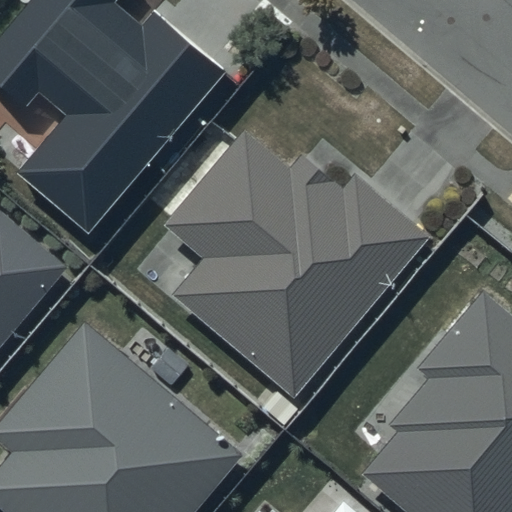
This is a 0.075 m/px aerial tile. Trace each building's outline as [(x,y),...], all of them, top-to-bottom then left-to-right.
[(18,167),(89,223),(225,63),(156,6),(144,21),(116,0),(28,0),(0,34),(0,80),(26,101),(39,85),(66,106),(18,167)] [(174,290),(290,388),(428,232),(351,167),(345,174),(331,161),(323,171),(299,151),(287,165),(244,129),(167,220),(206,253),(174,290)] [(0,336),(67,257),(0,204),(0,336)] [(359,470),(410,511),(511,511),(511,313),(478,286),(415,363),(426,372),(386,420),(394,426),(359,470)] [(0,463),(0,501),(13,511),(184,511),(241,447),(82,314),(0,412),(0,435),(14,447),(0,463)]
